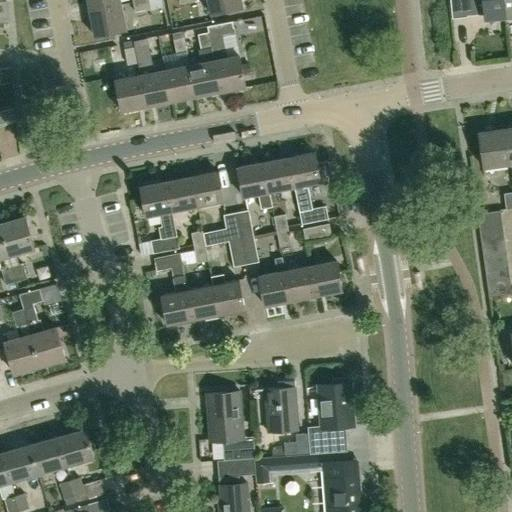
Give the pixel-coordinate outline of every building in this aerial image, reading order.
[(88,0),(90,9),(122,3),(121,0),(88,0)] [(151,9),(150,2),(149,0),(142,0),(133,2),(135,12),(151,9)] [(207,0),(210,11),(242,5),(240,0),(207,0)] [(506,16),(504,0),(464,0),(466,13),(469,13),(484,12),(485,18),(506,16)] [(95,34),(127,28),(122,3),(90,9),(95,34)] [(235,33),(232,20),(207,25),(208,31),(209,31),(221,91),(245,86),(239,53),(227,56),(223,35),(235,33)] [(196,95),(221,91),(209,31),(208,31),(198,33),(201,49),(199,50),(201,61),(190,63),(196,95)] [(177,55),(188,53),(184,37),(183,37),(174,39),(173,39),(177,55)] [(138,62),(149,60),(145,43),(135,45),(138,62)] [(128,64),(138,62),(135,45),(124,48),(128,64)] [(171,100),(196,95),(190,63),(165,68),(171,100)] [(12,68),(0,68),(0,70),(4,83),(13,82),(14,82),(13,68),(12,68)] [(147,105),(171,100),(165,68),(140,73),(147,105)] [(122,110),(147,105),(140,73),(115,78),(122,110)] [(483,165),(511,161),(506,127),(479,131),(483,165)] [(310,208),(306,184),(320,181),(315,152),(288,157),(294,186),(301,223),(327,218),(325,206),(310,208)] [(272,207),(273,206),(270,191),(294,186),(288,157),(263,162),(272,207)] [(272,207),(263,162),(237,166),(243,196),(258,193),(261,209),(272,207)] [(197,205),(223,200),(217,171),(191,176),(197,205)] [(172,210),(173,210),(197,205),(191,176),(166,181),(172,210)] [(172,210),(166,181),(141,186),(146,215),(161,212),(164,226),(160,227),(162,237),(151,240),(154,252),(180,247),(173,210),(172,210)] [(241,238),(253,235),(248,209),(236,212),(241,238)] [(479,226),(502,223),(501,209),(477,212),(479,226)] [(228,240),(241,238),(236,212),(223,214),(228,240)] [(274,216),(277,231),(288,228),(285,214),(274,216)] [(0,224),(0,225),(8,255),(20,252),(35,248),(26,217),(0,224)] [(305,241),(331,236),(329,223),(303,228),(305,241)] [(481,240),(504,237),(502,223),(479,226),(481,240)] [(0,257),(8,255),(0,225),(0,257)] [(288,228),(277,231),(280,246),(291,244),(288,228)] [(194,247),(205,244),(203,230),(192,232),(194,247)] [(246,263),(258,261),(253,235),(241,238),(246,263)] [(483,253),(506,250),(504,237),(481,240),(483,253)] [(233,265),(246,263),(241,238),(228,240),(233,265)] [(197,262),(209,260),(205,244),(194,247),(197,262)] [(485,267),(508,264),(506,250),(483,253),(485,267)] [(183,265),(180,253),(154,258),(157,270),(172,267),(182,266),(182,265),(183,265)] [(265,304),(290,299),(284,269),(285,269),(282,257),(274,259),(277,270),(259,274),(265,304)] [(316,294),(342,289),(336,259),(310,264),(316,294)] [(11,266),(16,281),(28,278),(27,274),(23,263),(11,266)] [(290,299),(316,294),(310,264),(285,269),(284,269),(290,299)] [(487,280),(510,277),(508,264),(485,267),(487,280)] [(6,284),(16,281),(11,266),(5,268),(1,269),(6,284)] [(223,281),(222,273),(210,276),(212,284),(212,283),(218,313),(244,308),(238,278),(223,281)] [(187,288),(184,274),(172,276),(175,291),(161,294),(167,323),(193,318),(187,288)] [(489,295),(511,292),(510,277),(487,280),(489,295)] [(193,318),(218,313),(212,283),(212,284),(187,288),(193,318)] [(38,319),(33,303),(43,300),(39,287),(19,294),(23,308),(24,308),(28,323),(40,365),(66,357),(57,326),(44,330),(40,318),(38,319)] [(24,308),(23,308),(12,312),(17,327),(20,326),(28,323),(24,308)] [(40,365),(31,334),(24,336),(5,342),(14,373),(40,365)] [(308,426),(309,432),(310,432),(311,453),(317,453),(317,451),(324,451),(323,439),(345,437),(344,424),(353,424),(350,381),(348,381),(348,376),(332,377),(332,382),(319,383),(322,425),(308,426)] [(269,431),(298,429),(294,381),(278,383),(278,387),(265,388),(269,431)] [(243,437),(240,390),(208,392),(211,440),(225,439),(226,459),(254,457),(253,437),(243,437)] [(67,466),(96,457),(87,427),(58,435),(67,466)] [(273,456),(311,453),(310,432),(309,432),(296,433),(296,441),(284,442),(284,448),(272,449),(273,456)] [(39,474),(67,466),(58,435),(30,443),(39,474)] [(12,481),(39,474),(30,443),(3,451),(12,481)] [(15,495),(11,482),(12,481),(3,451),(0,451),(0,489),(2,498),(4,498),(8,511),(14,511),(20,510),(16,495),(15,495)] [(256,483),(274,482),(273,474),(319,470),(317,453),(311,453),(273,456),(254,457),(255,469),(256,483)] [(219,472),(255,469),(254,457),(226,459),(226,460),(218,460),(219,472)] [(326,511),(360,511),(357,459),(322,462),(326,511)] [(82,484),(80,476),(70,479),(76,502),(107,493),(102,478),(82,484)] [(65,498),(74,495),(70,479),(60,482),(64,498),(65,498)] [(251,511),(249,483),(221,485),(223,511),(251,511)] [(20,510),(30,508),(25,492),(16,495),(20,510)] [(80,511),(101,511),(111,509),(107,498),(78,506),(80,511)]
